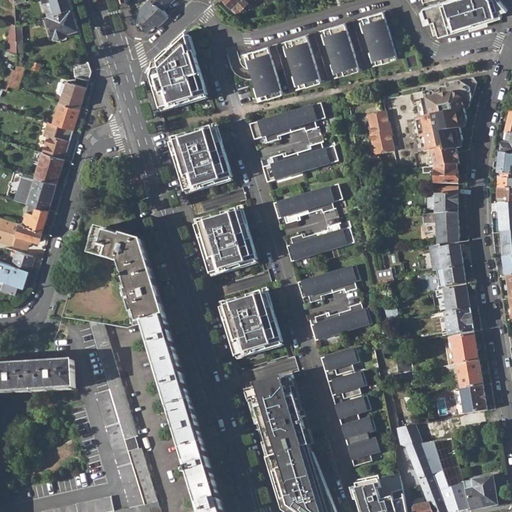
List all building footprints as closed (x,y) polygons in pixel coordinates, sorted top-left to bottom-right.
[(41,0),(43,5),(47,3),(49,3),(50,5),(46,6),(49,15),(51,15),(72,8),(69,0),(41,0)] [(145,28),(148,31),(158,22),(160,24),(168,16),(163,10),(153,0),(150,0),(134,15),(135,17),(133,19),(135,23),(137,25),(141,26),(142,24),(145,28)] [(153,0),(163,10),(173,0),(153,0)] [(222,0),(220,3),(229,13),(235,8),(226,0),(222,0)] [(249,0),(226,0),(235,8),(239,13),(251,2),(249,0)] [(455,0),(425,9),(428,18),(430,17),(431,19),(436,35),(500,15),(499,10),(507,8),(500,0),(455,0)] [(49,15),(55,36),(79,28),(72,8),(51,15),(49,15)] [(382,11),(357,18),(362,33),(365,32),(371,51),(368,52),(372,67),(397,59),(382,11)] [(344,22),(319,30),(323,45),(327,43),(333,62),(329,64),(334,78),(359,71),(344,22)] [(5,48),(18,52),(16,25),(11,24),(7,36),(9,38),(5,48)] [(18,52),(18,58),(24,57),(22,24),(16,25),(18,52)] [(189,31),(186,34),(196,65),(199,64),(189,31)] [(152,79),(161,110),(178,105),(178,102),(186,100),(187,102),(209,95),(199,64),(196,65),(186,34),(175,45),(156,62),(152,79)] [(306,34),(281,42),(285,56),(289,55),(295,74),(291,75),(296,90),(321,82),(306,34)] [(268,46),(243,54),(247,68),(251,67),(257,86),(253,87),(258,102),(283,94),(268,46)] [(76,76),(89,79),(92,71),(88,61),(73,65),(73,76),(76,76)] [(21,89),(26,65),(19,63),(18,68),(9,66),(5,85),(21,89)] [(60,99),(81,106),(89,79),(76,76),(75,79),(67,78),(60,99)] [(466,106),(464,99),(474,97),(478,83),(476,78),(425,88),(424,92),(426,100),(424,100),(427,118),(420,119),(426,153),(434,151),(437,167),(459,166),(460,166),(456,141),(465,139),(462,127),(461,120),(468,118),(466,106)] [(178,105),(161,110),(162,113),(210,99),(209,95),(187,102),(186,100),(178,102),(178,105)] [(466,106),(472,105),(474,97),(464,99),(466,106)] [(61,125),(75,129),(81,106),(60,99),(58,98),(52,122),(61,125)] [(321,103),(250,125),(254,140),(265,137),(267,143),(279,139),(278,137),(304,129),(305,131),(317,128),(315,122),(326,118),(321,103)] [(396,136),(393,123),(391,123),(389,110),(370,114),(373,127),(371,127),(376,155),(398,151),(395,137),(396,136)] [(44,151),(66,158),(75,129),(61,125),(52,122),(51,127),(48,126),(46,135),(49,136),(44,151)] [(213,127),(220,149),(225,148),(218,126),(213,127)] [(189,134),(175,139),(180,155),(175,157),(186,192),(203,187),(203,184),(212,182),(212,184),(234,177),(225,148),(220,149),(213,127),(199,131),(200,134),(190,137),(189,134)] [(511,131),(506,131),(504,131),(503,139),(506,139),(505,141),(503,141),(502,154),(511,155),(511,131)] [(175,139),(170,140),(175,157),(180,155),(175,139)] [(273,163),(262,167),(267,182),(339,161),(334,145),(323,148),(321,142),(309,146),(310,148),(284,156),(283,154),(271,157),(273,163)] [(37,175),(59,182),(66,158),(44,151),(37,175)] [(501,173),(511,173),(511,155),(502,154),(498,153),(497,162),(500,162),(499,173),(501,173)] [(438,184),(460,184),(460,172),(459,172),(459,166),(437,167),(425,168),(425,172),(432,172),(432,182),(438,182),(438,184)] [(498,188),(511,188),(511,173),(501,173),(501,180),(499,179),(498,188)] [(29,204),(50,210),(59,182),(37,175),(28,203),(29,204)] [(203,187),(186,192),(187,195),(235,180),(234,177),(212,184),(212,182),(203,184),(203,187)] [(338,184),(273,204),(278,219),(284,217),(286,223),(298,220),(297,217),(321,210),(322,213),(334,209),(332,203),(343,200),(338,184)] [(383,187),(362,187),(364,197),(383,197),(383,187)] [(460,187),(438,187),(438,196),(429,196),(429,210),(437,210),(438,213),(460,212),(460,187)] [(235,201),(247,198),(245,188),(232,191),(235,201)] [(506,198),(506,203),(511,202),(511,188),(498,188),(498,198),(506,198)] [(498,203),(499,233),(511,232),(511,202),(506,203),(498,203)] [(23,223),(44,230),(50,210),(29,204),(23,223)] [(243,208),(239,210),(247,236),(251,234),(243,208)] [(206,238),(201,239),(205,253),(212,278),(229,273),(229,270),(238,268),(238,270),(260,264),(251,234),(247,236),(239,210),(224,214),(225,216),(215,219),(215,217),(200,221),(206,238)] [(437,213),(438,238),(461,237),(460,212),(438,213),(437,213)] [(17,233),(40,240),(44,230),(23,223),(15,221),(12,230),(17,232),(17,233)] [(200,221),(196,223),(201,239),(206,238),(200,221)] [(286,245),(291,260),(355,241),(351,225),(340,229),(338,223),(326,226),(327,229),(303,236),(302,233),(290,237),(292,243),(286,245)] [(105,324),(127,328),(142,324),(167,316),(143,240),(100,227),(92,253),(121,262),(124,275),(122,276),(123,280),(126,279),(127,284),(123,285),(75,278),(63,317),(90,322),(105,324)] [(511,232),(499,233),(503,256),(511,255),(511,232)] [(462,243),(442,247),(432,248),(436,271),(438,270),(446,269),(466,266),(462,243)] [(17,250),(13,263),(31,269),(35,256),(17,250)] [(511,255),(503,256),(506,276),(511,275),(511,255)] [(3,289),(19,294),(21,285),(25,286),(31,269),(13,263),(0,258),(0,281),(5,283),(3,289)] [(354,263),(297,281),(301,294),(307,292),(309,298),(320,294),(320,292),(343,285),(344,287),(356,284),(354,278),(358,277),(354,263)] [(229,273),(212,278),(214,282),(261,267),(260,264),(238,270),(238,268),(229,270),(229,273)] [(446,269),(438,270),(441,287),(468,283),(466,266),(446,269)] [(447,294),(450,311),(472,308),(469,286),(438,291),(439,295),(447,294)] [(268,291),(263,292),(270,315),(275,313),(268,291)] [(230,321),(226,322),(236,357),(254,352),(253,350),(262,347),(263,349),(284,343),(275,313),(270,315),(263,292),(249,296),(250,299),(240,302),(240,299),(225,304),(230,321)] [(315,319),(309,321),(314,337),(373,319),(368,304),(362,305),(360,299),(348,303),(349,305),(326,312),(325,310),(313,313),(315,319)] [(225,304),(221,305),(221,308),(226,322),(230,321),(225,304)] [(388,307),(391,321),(400,319),(397,306),(388,307)] [(447,312),(451,334),(476,330),(472,308),(450,311),(447,312)] [(226,511),(167,316),(142,324),(160,382),(163,382),(170,407),(168,407),(184,461),(187,461),(189,466),(186,467),(188,473),(191,472),(192,478),(190,479),(198,507),(201,507),(202,511),(161,511),(142,448),(138,449),(135,436),(138,435),(105,324),(90,322),(110,389),(145,505),(131,508),(115,511),(114,511),(226,511)] [(455,345),(458,363),(481,360),(477,334),(450,338),(451,346),(455,345)] [(285,346),(284,343),(263,349),(262,347),(253,350),(254,352),(236,357),(237,360),(285,346)] [(356,349),(321,359),(326,373),(335,370),(337,376),(354,371),(352,365),(360,363),(356,349)] [(397,363),(398,372),(413,370),(411,360),(397,363)] [(458,363),(461,388),(484,384),(481,360),(458,363)] [(0,391),(76,387),(74,361),(0,365),(0,391)] [(398,372),(400,382),(415,379),(413,370),(398,372)] [(363,372),(328,383),(333,397),(342,394),(344,400),(361,395),(360,389),(367,387),(363,372)] [(283,511),(284,511),(336,511),(314,454),(312,454),(302,418),(306,417),(303,405),(294,377),(285,380),(284,376),(255,385),(256,388),(247,391),(254,414),(257,424),(267,460),(283,511)] [(461,388),(466,413),(488,409),(484,384),(461,388)] [(96,393),(131,508),(145,505),(110,389),(96,393)] [(405,397),(406,407),(421,404),(420,394),(405,397)] [(335,406),(341,427),(358,422),(356,415),(370,411),(366,397),(335,406)] [(341,427),(348,447),(364,442),(362,436),(374,432),(370,418),(358,422),(341,427)] [(417,423),(398,427),(401,444),(424,440),(417,423)] [(443,506),(444,511),(464,511),(472,510),(464,479),(452,436),(425,440),(434,475),(432,476),(443,506)] [(364,442),(348,447),(354,468),(370,462),(368,456),(378,454),(374,439),(364,442)] [(407,445),(419,478),(432,476),(434,475),(425,440),(424,440),(401,444),(407,445)] [(406,511),(399,475),(356,485),(357,487),(364,511),(406,511)] [(429,504),(430,509),(443,506),(432,476),(419,478),(427,499),(429,504)] [(493,476),(464,479),(472,510),(499,504),(493,476)] [(364,511),(357,487),(353,488),(360,511),(364,511)] [(45,511),(114,511),(115,511),(112,497),(45,511)]
